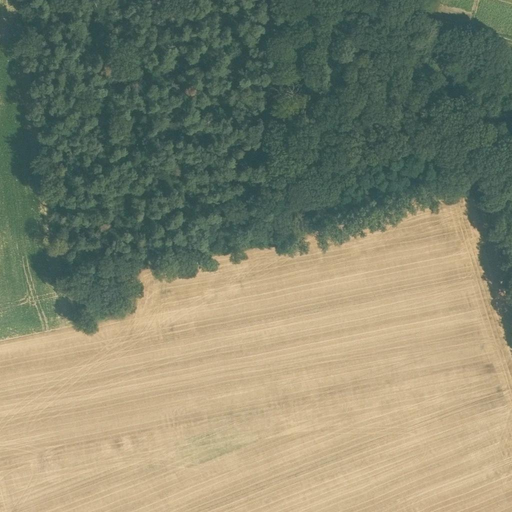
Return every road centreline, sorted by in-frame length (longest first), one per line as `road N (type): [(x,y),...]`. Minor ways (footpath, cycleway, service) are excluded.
road 1 (track): [(511,41),(350,0)]
road 2 (track): [(444,24),(440,42),(481,180)]
